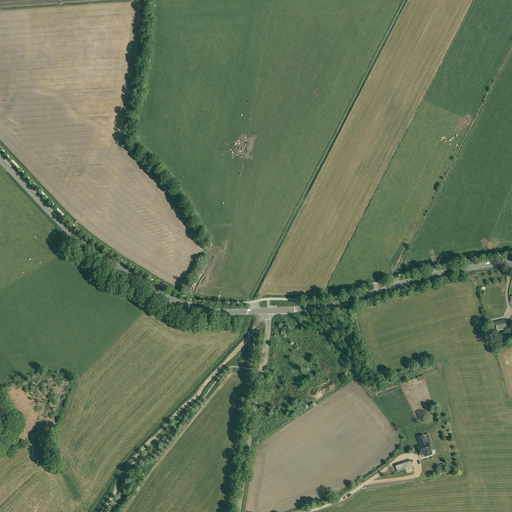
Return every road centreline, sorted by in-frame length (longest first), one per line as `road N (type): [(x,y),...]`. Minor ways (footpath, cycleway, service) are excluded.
road 1 (tertiary): [(268,310),(214,311),(172,300),(77,239),(0,158)]
road 2 (tertiary): [(511,260),(343,303),(268,310)]
road 3 (unclassified): [(238,511),(268,310)]
